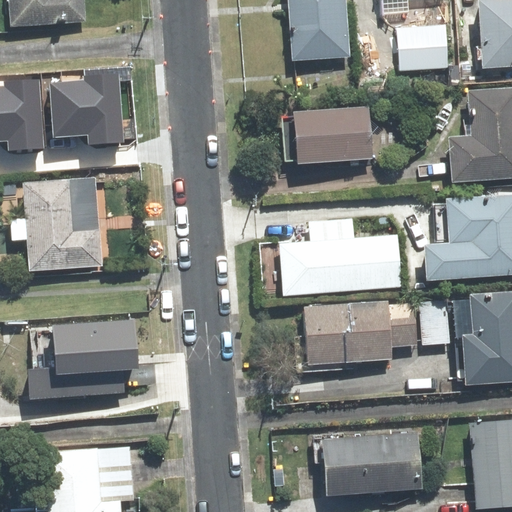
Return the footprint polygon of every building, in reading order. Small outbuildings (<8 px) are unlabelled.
[(2,0),(4,32),(82,28),(80,0),(2,0)] [(343,0),(285,0),(289,64),(347,60),(343,0)] [(511,2),(474,5),(477,74),(511,71),(511,2)] [(447,45),(394,47),(395,73),(448,71),(447,45)] [(84,80),(49,82),(52,138),(86,135),(87,146),(124,144),(120,75),(84,77),(84,80)] [(4,88),(0,87),(0,141),(7,141),(7,151),(45,149),(41,78),(4,80),(4,88)] [(511,91),(464,96),(468,138),(444,140),(448,184),(511,178),(511,91)] [(287,116),(289,168),(366,165),(364,113),(287,116)] [(97,270),(93,179),(20,182),(22,219),(4,220),(5,245),(25,244),(26,273),(97,270)] [(511,198),(442,201),(444,248),(419,249),(420,285),(511,281),(511,198)] [(395,239),(277,250),(282,301),(399,291),(395,239)] [(418,349),(452,346),(455,389),(511,384),(511,293),(476,296),(415,301),(418,349)] [(302,371),(388,366),(387,348),(409,346),(407,304),(299,311),(302,371)] [(103,327),(46,329),(50,412),(107,409),(103,327)] [(511,425),(468,426),(469,511),(478,511),(511,511),(511,425)] [(315,441),(319,499),(416,492),(412,434),(315,441)] [(127,449),(38,455),(41,511),(118,511),(118,504),(131,503),(127,449)]
